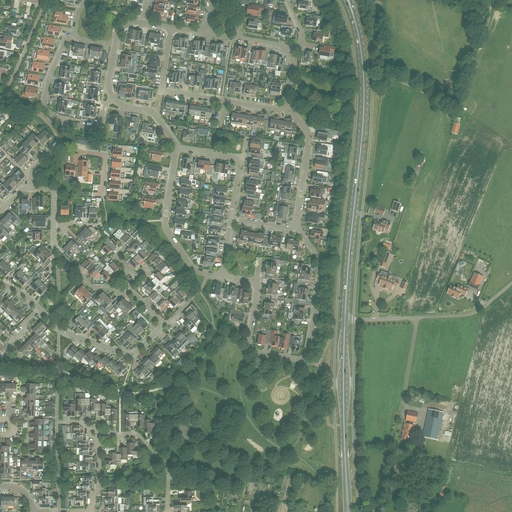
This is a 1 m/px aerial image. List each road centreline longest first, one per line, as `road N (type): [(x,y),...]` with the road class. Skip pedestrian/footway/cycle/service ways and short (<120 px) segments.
road 1 (primary): [(344,320),(363,94),(351,12)]
road 2 (residential): [(255,282),(252,352),(306,356),(321,264),(296,228)]
road 3 (residential): [(288,107),(161,90),(171,27)]
road 4 (primary): [(347,511),(344,320)]
road 5 (unclassified): [(344,320),(461,316),(511,282)]
road 6 (residential): [(73,37),(48,78),(44,106),(56,120),(94,128),(112,100)]
road 7 (residential): [(175,149),(165,228),(194,270),(221,277)]
road 8 (residential): [(166,324),(133,355),(68,333),(38,309)]
road 9 (residential): [(31,189),(33,169),(58,145),(104,154),(101,194)]
road 10 (residential): [(296,228),(308,137),(288,107)]
road 11 (residential): [(167,511),(168,477),(156,453),(137,434),(98,435)]
